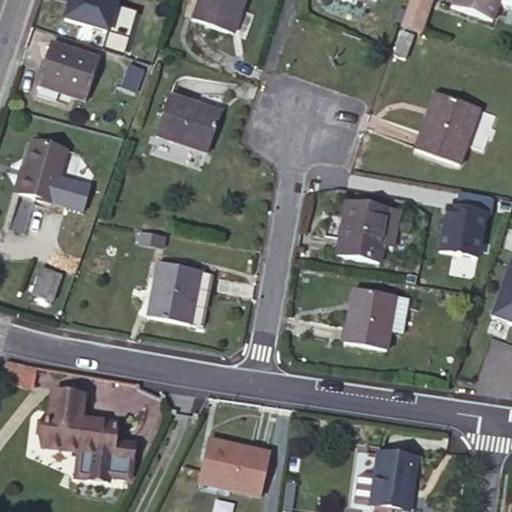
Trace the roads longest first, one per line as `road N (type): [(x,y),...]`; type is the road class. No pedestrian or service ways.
road 1 (residential): [(254,384),(294,120)]
road 2 (residential): [(0,335),(254,384)]
road 3 (residential): [(254,384),(494,418)]
